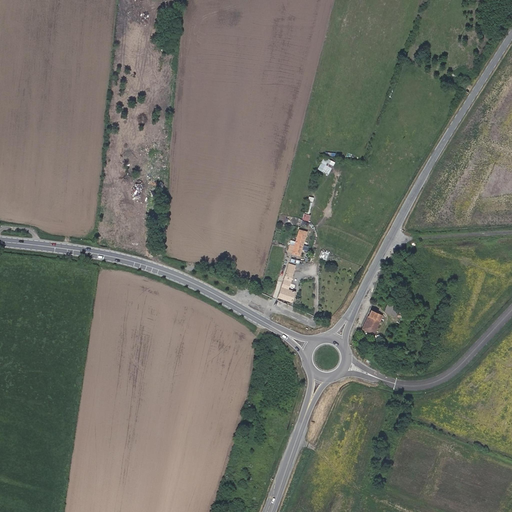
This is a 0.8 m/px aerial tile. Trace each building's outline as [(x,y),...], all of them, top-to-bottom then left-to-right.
[(329,164),(330,160),(322,157),(316,170),(328,175),(332,165),(329,164)] [(162,179),(163,169),(156,169),(155,178),(154,178),(153,183),(161,184),(161,179),(162,179)] [(307,233),(299,230),(291,253),(300,256),(307,233)] [(297,266),(288,263),(278,296),(292,301),(295,291),(289,289),(295,269),(296,269),(297,266)] [(399,317),(401,311),(399,310),(400,309),(388,303),(385,311),(397,317),(397,316),(399,317)] [(363,329),(374,333),(382,316),(372,311),(363,329)]
